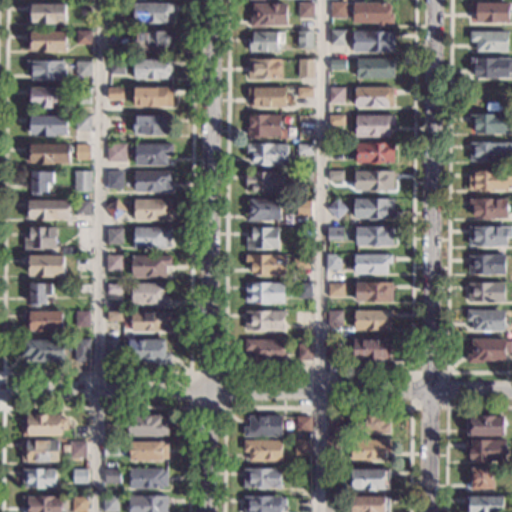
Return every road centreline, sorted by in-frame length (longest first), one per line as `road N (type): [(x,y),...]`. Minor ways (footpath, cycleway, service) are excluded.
road 1 (residential): [(214,0),(209,391)]
road 2 (residential): [(429,391),(431,0)]
road 3 (residential): [(429,391),(209,391)]
road 4 (residential): [(209,391),(0,391)]
road 5 (residential): [(209,391),(207,511)]
road 6 (residential): [(428,511),(429,391)]
